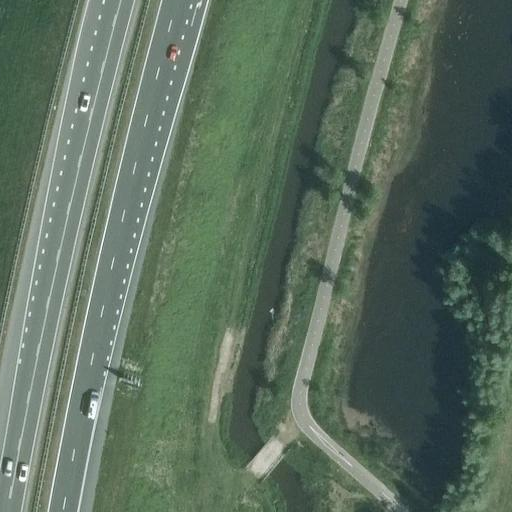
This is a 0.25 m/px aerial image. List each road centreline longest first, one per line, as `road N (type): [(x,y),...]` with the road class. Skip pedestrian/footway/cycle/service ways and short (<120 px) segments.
road 1 (motorway): [(62,511),(86,372),(178,0)]
road 2 (motorway): [(119,0),(7,511)]
